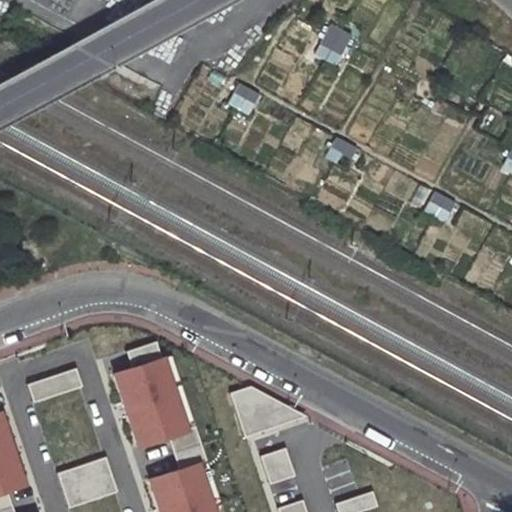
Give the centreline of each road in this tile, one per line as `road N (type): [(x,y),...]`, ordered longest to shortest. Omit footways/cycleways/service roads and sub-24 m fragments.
road 1 (tertiary): [(0,323),(96,286),(139,289),(511,484)]
road 2 (unknown): [(136,511),(88,374),(72,360),(4,379),(54,511)]
road 3 (tertiary): [(0,100),(185,0)]
road 4 (unknown): [(328,511),(313,439),(339,391)]
